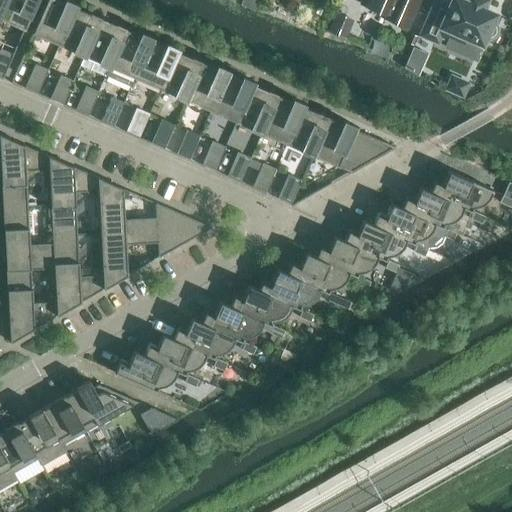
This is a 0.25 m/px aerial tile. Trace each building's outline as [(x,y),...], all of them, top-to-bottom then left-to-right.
[(0,18),(24,29),(36,0),(5,0),(0,12),(0,18)] [(57,0),(46,0),(33,33),(59,44),(75,7),(76,8),(77,5),(66,0),(64,0),(63,3),(57,0)] [(361,0),(363,1),(362,3),(384,12),(383,15),(407,26),(417,0),(361,0)] [(437,2),(422,35),(436,41),(439,34),(448,38),(443,47),(477,62),(487,39),(490,40),(496,38),(500,33),(501,27),(499,21),(493,18),(494,15),(481,9),(484,3),(475,0),(467,0),(467,3),(460,0),(452,0),(449,7),(437,2)] [(99,18),(100,17),(91,14),(90,14),(76,8),(75,7),(59,44),(73,50),(72,51),(84,56),(100,19),(99,18)] [(125,29),(125,28),(116,25),(100,19),(84,56),(80,64),(106,75),(125,30),(125,29)] [(141,32),(139,36),(125,30),(106,75),(131,86),(135,77),(151,41),(153,38),(141,32)] [(177,52),(178,49),(166,43),(165,47),(151,41),(135,77),(160,88),(176,52),(177,52)] [(402,42),(399,51),(407,54),(410,45),(402,42)] [(0,51),(0,78),(2,79),(13,55),(1,50),(0,51)] [(201,62),(192,58),(177,52),(176,52),(160,88),(174,94),(173,96),(185,101),(186,100),(185,99),(201,63),(201,62)] [(217,65),(215,69),(201,63),(185,99),(186,100),(210,110),(227,74),(229,71),(217,65)] [(25,89),(37,94),(47,70),(35,65),(25,89)] [(242,77),(241,80),(227,74),(210,110),(236,122),(252,85),(253,85),(254,82),(242,77)] [(453,75),(447,88),(463,95),(469,82),(453,75)] [(61,76),(50,100),(62,105),(73,81),(61,76)] [(250,128),(249,129),(261,134),(262,133),(261,133),(277,96),(276,95),(277,95),(268,91),(267,92),(253,85),(252,85),(236,122),(250,128)] [(86,87),(75,111),(87,116),(98,92),(86,87)] [(293,99),(291,102),(277,96),(261,133),(262,133),(286,144),(302,107),(303,107),(305,104),(293,99)] [(101,122),(113,127),(123,103),(111,98),(101,122)] [(300,150),(300,151),(312,156),(312,155),(328,118),(327,117),(318,113),(318,114),(303,107),(302,107),(286,144),(300,150)] [(137,109),(126,133),(138,139),(149,114),(137,109)] [(348,173),(394,147),(354,129),(355,126),(343,121),(342,124),(328,118),(312,155),(350,171),(348,173)] [(162,120),(151,144),(163,149),(174,125),(162,120)] [(187,131),(177,155),(189,160),(199,136),(187,131)] [(0,134),(0,163),(2,206),(28,205),(26,171),(48,170),(47,155),(0,134)] [(202,166),(214,172),(225,147),(213,142),(202,166)] [(238,153),(227,177),(239,182),(250,158),(238,153)] [(97,177),(47,155),(48,170),(51,235),(78,234),(76,191),(97,190),(97,177)] [(263,164),(253,188),(265,194),(275,169),(263,164)] [(492,190),(448,171),(443,183),(435,180),(430,191),(430,192),(463,207),(463,208),(470,211),(472,207),(479,206),(485,202),(489,197),(491,191),(492,191),(492,190)] [(288,175),(278,200),(290,205),(300,181),(288,175)] [(123,188),(97,177),(97,190),(99,233),(211,227),(155,202),(156,217),(125,219),(123,188)] [(511,182),(508,181),(499,202),(510,207),(511,202),(511,182)] [(444,223),(450,222),(456,219),(460,214),(463,208),(463,207),(430,192),(430,191),(420,187),(414,199),(406,196),(401,208),(435,223),(434,224),(442,227),(444,223)] [(415,239),(422,238),(427,235),(432,230),(434,224),(435,223),(401,208),(391,203),(385,216),(378,212),(373,224),(372,225),(406,240),(413,244),(415,239)] [(28,205),(2,206),(6,270),(32,269),(53,268),(51,242),(30,244),(28,205)] [(470,219),(481,224),(485,216),(474,211),(470,219)] [(386,256),(393,255),(399,251),(403,247),(406,240),(372,225),(373,224),(362,220),(357,232),(349,229),(344,240),(344,241),(377,256),(377,257),(385,260),(386,256)] [(211,227),(99,233),(102,274),(102,289),(127,275),(125,244),(157,242),(158,257),(211,227)] [(442,235),(453,240),(456,233),(445,228),(442,235)] [(78,234),(51,235),(51,242),(53,268),(55,301),(55,316),(102,289),(102,274),(80,276),(78,234)] [(358,272),(364,271),(370,268),(374,263),(377,257),(377,256),(344,241),(344,240),(334,236),(328,248),(321,245),(315,257),(349,272),(348,273),(356,276),(358,272)] [(427,249),(416,244),(413,252),(424,256),(427,249)] [(329,288),(336,287),(342,284),(346,279),(348,273),(349,272),(315,257),(305,252),(300,265),(292,261),(287,273),(287,274),(320,289),(327,293),(329,288)] [(385,268),(396,273),(399,265),(388,260),(385,268)] [(32,269),(6,270),(9,340),(9,341),(9,342),(55,316),(55,301),(33,302),(32,269)] [(301,305),(307,304),(313,300),(317,296),(320,289),(287,274),(287,273),(276,269),(271,281),(263,278),(258,289),(258,290),(291,305),(291,306),(299,309),(301,305)] [(370,282),(359,277),(356,284),(367,289),(370,282)] [(272,321),(279,320),(284,317),(289,312),(291,306),(291,305),(258,290),(258,289),(248,285),(242,297),(235,294),(230,306),(229,306),(263,321),(263,322),(270,325),(272,321)] [(331,293),(328,300),(348,308),(351,302),(342,298),(331,293)] [(243,337),(250,336),(256,333),(260,328),(263,322),(263,321),(229,306),(230,306),(219,301),(214,314),(206,310),(201,322),(201,323),(234,337),(234,338),(242,342),(243,337)] [(299,317),(310,322),(313,314),(302,309),(299,317)] [(231,345),(234,338),(234,337),(201,323),(201,322),(191,318),(185,330),(177,327),(172,338),(172,339),(206,354),(205,355),(213,358),(215,354),(221,353),(227,349),(231,345)] [(284,330),(273,326),(270,333),(281,338),(284,330)] [(149,343),(144,355),(143,355),(177,370),(177,371),(184,374),(186,370),(193,369),(198,366),(203,361),(205,355),(206,354),(172,339),(172,338),(162,334),(157,346),(149,343)] [(242,349),(252,354),(256,347),(245,342),(242,349)] [(283,348),(279,358),(284,360),(296,354),(283,348)] [(144,355),(133,350),(128,363),(120,359),(115,371),(114,372),(156,391),(157,387),(164,385),(170,382),(174,377),(177,371),(177,370),(143,355),(144,355)] [(216,358),(213,366),(224,371),(227,363),(216,358)] [(188,375),(184,382),(195,387),(199,380),(188,375)] [(98,384),(97,385),(93,388),(89,380),(75,388),(76,389),(66,395),(65,396),(85,431),(137,402),(98,384)] [(51,402),(52,403),(42,409),(41,409),(61,445),(85,431),(65,396),(66,395),(65,394),(51,402)] [(177,420),(149,407),(148,408),(138,414),(150,435),(177,420)] [(65,452),(61,445),(41,409),(42,409),(41,408),(27,415),(28,417),(18,423),(17,423),(37,459),(41,466),(65,452)] [(0,448),(13,472),(37,459),(17,423),(18,423),(17,421),(3,429),(4,430),(0,432),(0,448)] [(0,489),(17,479),(13,472),(0,448),(0,489)] [(36,488),(26,494),(32,504),(42,499),(36,488)]
